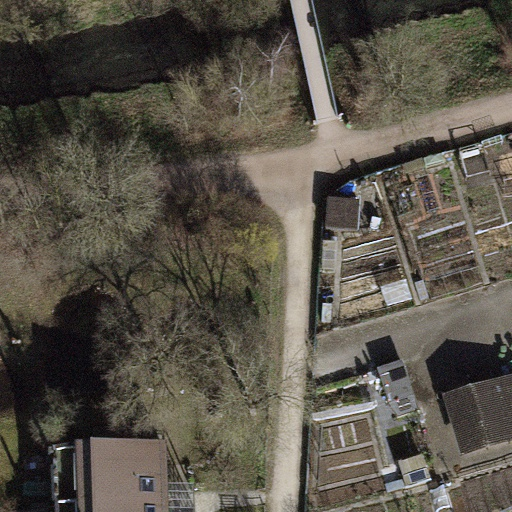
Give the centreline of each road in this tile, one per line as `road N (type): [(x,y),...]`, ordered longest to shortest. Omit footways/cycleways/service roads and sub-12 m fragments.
road 1 (track): [(286,511),(303,202),(319,160)]
road 2 (track): [(0,191),(319,160)]
road 3 (track): [(319,160),(511,106)]
road 4 (track): [(319,160),(330,123),(302,0)]
